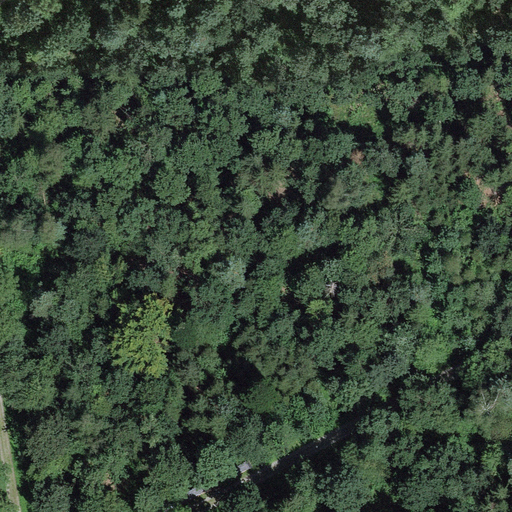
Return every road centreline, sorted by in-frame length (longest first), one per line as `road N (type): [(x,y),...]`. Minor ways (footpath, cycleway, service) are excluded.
road 1 (track): [(186,511),(511,330)]
road 2 (track): [(25,511),(0,376)]
